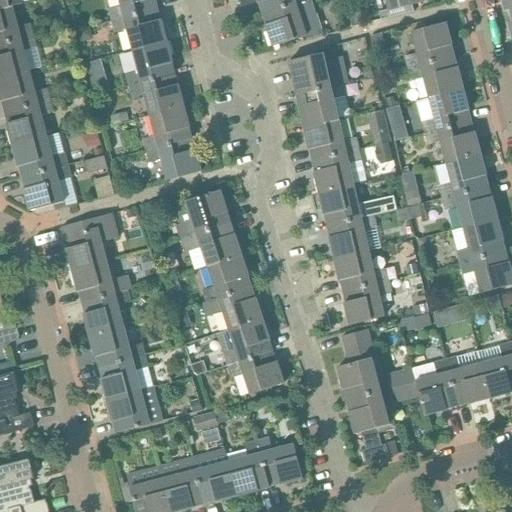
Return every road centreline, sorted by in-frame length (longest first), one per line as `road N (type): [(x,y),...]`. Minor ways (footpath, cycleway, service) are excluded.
road 1 (residential): [(362,511),(342,474),(269,214),(274,168),(260,103),(196,54),(183,0)]
road 2 (residential): [(91,511),(17,227),(0,217)]
road 3 (residential): [(511,447),(418,471),(382,511)]
